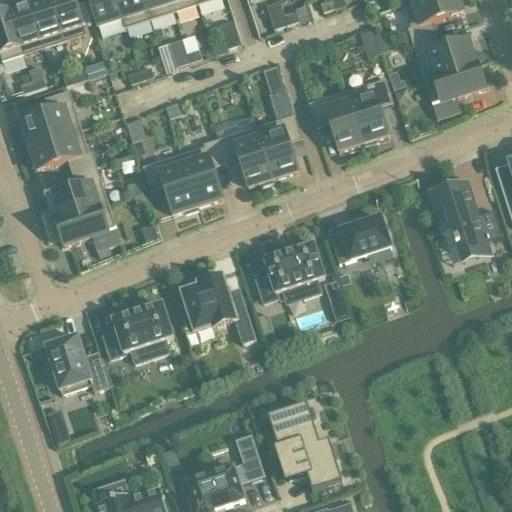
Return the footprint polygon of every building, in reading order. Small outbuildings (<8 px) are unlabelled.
[(65,47),(86,40),(73,0),(57,0),(51,2),(65,47)] [(87,0),(101,41),(125,33),(114,0),(87,0)] [(114,0),(125,33),(150,25),(141,0),(114,0)] [(141,0),(150,25),(174,17),(168,0),(141,0)] [(168,0),(174,17),(199,9),(195,0),(168,0)] [(195,0),(199,9),(223,1),(222,0),(195,0)] [(336,13),(347,10),(344,0),(333,4),(336,13)] [(401,0),(404,8),(428,0),(401,0)] [(413,48),(437,40),(433,27),(464,17),(458,0),(428,0),(404,8),(411,32),(408,33),(413,48)] [(44,53),(65,47),(51,2),(30,9),(44,53)] [(324,17),(336,13),(333,4),(321,8),(324,17)] [(288,30),(285,21),(280,6),(267,10),(275,35),(288,30)] [(23,60),(44,53),(30,9),(9,16),(23,60)] [(23,60),(9,16),(0,18),(0,60),(2,67),(23,60)] [(288,30),(300,26),(297,17),(285,21),(288,30)] [(228,54),(241,50),(233,26),(220,30),(228,54)] [(363,36),(370,59),(394,52),(389,34),(377,38),(376,32),(363,36)] [(441,54),(437,40),(413,48),(425,85),(478,68),(479,68),(476,56),(473,56),(469,45),(441,54)] [(178,73),(191,68),(188,59),(183,44),(169,48),(178,73)] [(191,68),(202,64),(199,55),(188,59),(191,68)] [(48,87),(55,85),(49,65),(41,67),(48,87)] [(438,124),(461,117),(457,103),(486,94),(478,68),(425,85),(438,124)] [(143,86),(155,82),(152,72),(139,76),(143,86)] [(406,74),(393,76),(398,105),(411,104),(406,74)] [(79,88),(89,85),(86,76),(76,79),(79,88)] [(132,90),(143,86),(139,76),(129,80),(132,90)] [(66,92),(79,88),(76,79),(63,83),(66,92)] [(34,96),(46,92),(43,83),(31,86),(34,96)] [(366,150),(379,146),(378,144),(390,140),(381,112),(394,108),(386,84),(348,96),(365,148),(366,148),(366,150)] [(23,99),(34,96),(31,86),(20,90),(23,99)] [(29,151),(82,135),(70,96),(44,104),(48,118),(21,127),(25,139),(22,139),(26,151),(28,151),(29,151)] [(365,148),(348,96),(310,109),(317,132),(331,128),(340,156),(365,148)] [(274,184),(298,176),(289,148),(303,144),(295,120),(257,132),(274,184)] [(141,122),(127,126),(133,145),(147,142),(141,122)] [(274,184),(257,132),(219,145),(227,169),(240,164),(249,192),(261,188),(261,191),(274,187),(273,185),(274,184)] [(89,158),(82,135),(29,151),(37,176),(67,166),(72,180),(97,171),(92,157),(89,158)] [(198,212),(223,204),(213,173),(227,169),(219,145),(204,149),(205,152),(182,160),(198,212)] [(198,212),(182,160),(144,172),(151,196),(165,192),(174,220),(185,216),(186,219),(198,215),(198,212)] [(511,222),(511,167),(511,188),(502,192),(511,222)] [(56,227),(109,210),(97,171),(72,180),(76,193),(48,202),(52,214),(49,214),(53,226),(56,226),(56,227)] [(462,261),(488,253),(486,247),(503,242),(495,215),(478,221),(467,188),(431,200),(443,239),(454,235),(457,245),(454,246),(455,252),(459,250),(462,261)] [(121,248),(109,210),(56,227),(64,251),(93,242),(97,255),(121,248)] [(392,252),(382,222),(341,235),(343,241),(332,245),(340,269),(392,252)] [(325,283),(314,249),(296,256),(296,255),(284,259),(265,265),(270,281),(257,286),(264,308),(279,304),(277,298),(300,291),(305,303),(322,298),(318,285),(325,283)] [(214,332),(236,326),(238,332),(252,327),(243,300),(229,305),(222,282),(201,289),(201,292),(184,297),(196,335),(213,329),(214,332)] [(136,369),(170,358),(166,345),(174,342),(163,309),(144,315),(132,319),(114,325),(117,337),(104,341),(111,364),(126,359),(126,358),(132,356),(136,369)] [(110,392),(102,366),(87,370),(78,341),(65,346),(63,342),(49,347),(50,351),(47,352),(63,400),(93,391),(95,397),(110,392)] [(319,410),(274,427),(294,483),(308,478),(314,490),(345,480),(319,410)] [(57,448),(71,444),(61,413),(47,418),(57,448)] [(244,468),(187,487),(193,505),(190,506),(191,511),(225,511),(245,506),(240,489),(266,481),(252,440),(236,445),(244,468)] [(166,511),(160,493),(132,502),(130,498),(97,509),(98,511),(166,511)]
